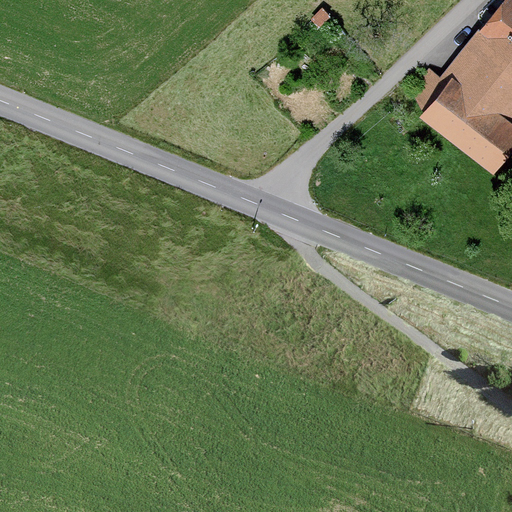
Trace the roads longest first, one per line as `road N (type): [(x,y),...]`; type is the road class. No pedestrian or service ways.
road 1 (residential): [(263,207),(308,153),(474,0)]
road 2 (tertiary): [(263,207),(0,101)]
road 3 (tertiary): [(511,307),(263,207)]
